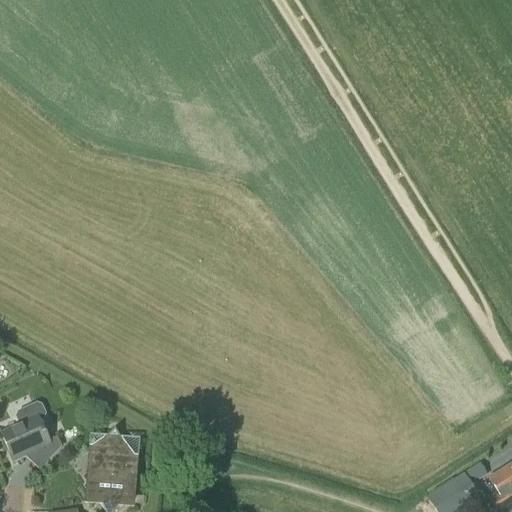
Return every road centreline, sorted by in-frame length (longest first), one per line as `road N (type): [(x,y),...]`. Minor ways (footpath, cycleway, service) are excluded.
road 1 (track): [(284,0),(511,362)]
road 2 (track): [(372,511),(236,472)]
